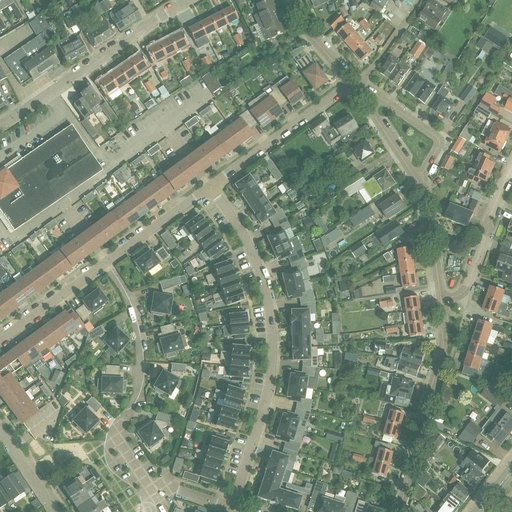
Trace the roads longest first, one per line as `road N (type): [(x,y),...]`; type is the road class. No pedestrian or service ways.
road 1 (residential): [(232,509),(267,391),(270,323),(255,258),(209,190)]
road 2 (residential): [(0,127),(188,0)]
road 3 (residential): [(396,511),(437,372),(443,303)]
road 4 (residential): [(209,190),(349,85)]
road 5 (residential): [(232,509),(145,477),(115,445),(127,414)]
road 6 (residential): [(108,262),(138,323),(140,382),(127,414)]
road 7 (residential): [(443,303),(469,286),(511,175)]
road 8 (residential): [(419,189),(434,140),(373,80)]
road 9 (residential): [(0,341),(108,262)]
road 10 (residential): [(419,189),(349,85)]
road 11 (residential): [(108,262),(209,190)]
